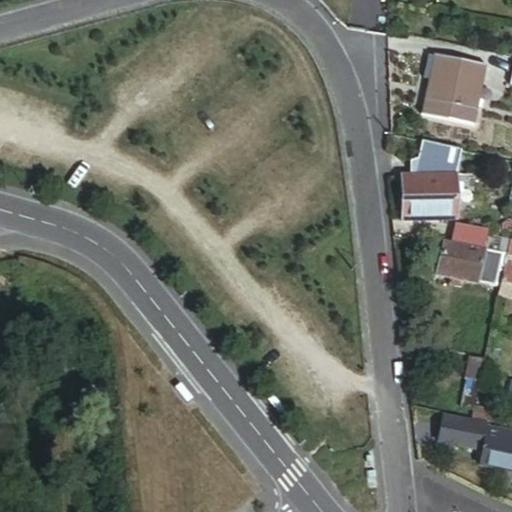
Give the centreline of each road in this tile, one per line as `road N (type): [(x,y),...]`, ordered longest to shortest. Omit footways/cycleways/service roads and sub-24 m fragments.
road 1 (residential): [(293,0),(328,31),(353,74),(400,511)]
road 2 (residential): [(0,211),(106,250),(319,511)]
